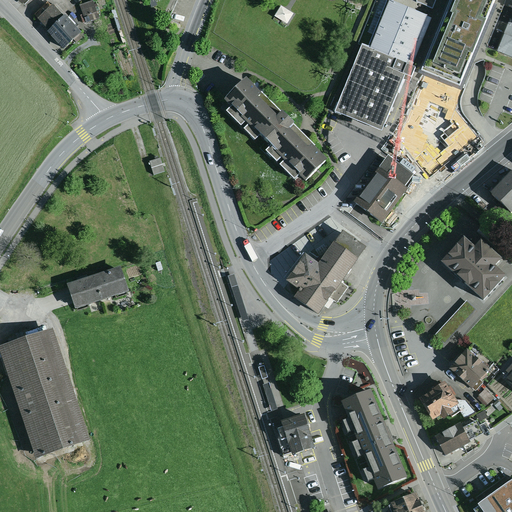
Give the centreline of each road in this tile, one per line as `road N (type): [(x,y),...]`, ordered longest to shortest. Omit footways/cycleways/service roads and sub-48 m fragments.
road 1 (residential): [(413,86),(329,207),(249,262)]
road 2 (primary): [(511,139),(391,252),(378,280),(375,325)]
road 3 (secondary): [(171,99),(195,113),(249,262)]
road 4 (residential): [(342,334),(318,427),(341,511)]
road 5 (primary): [(375,325),(435,489)]
road 6 (secondary): [(0,241),(59,156),(107,119)]
road 7 (unclassified): [(0,5),(107,119)]
road 8 (secondary): [(249,262),(298,320),(342,334)]
